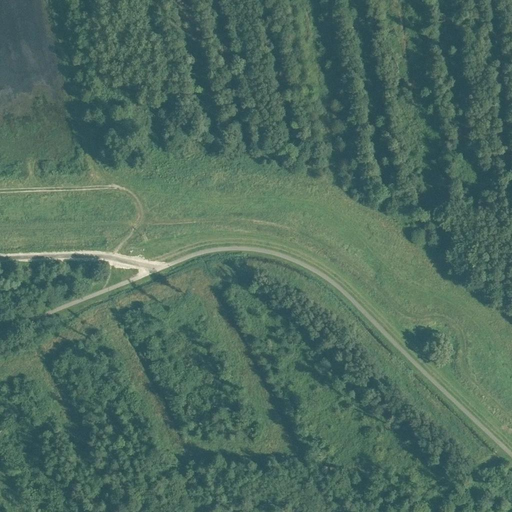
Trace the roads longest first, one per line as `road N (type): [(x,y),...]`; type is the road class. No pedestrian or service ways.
road 1 (track): [(511,440),(361,291),(327,268),(263,244),(212,244),(143,263),(105,258)]
road 2 (track): [(113,261),(142,228),(145,214),(129,197),(97,188),(0,192)]
road 3 (track): [(55,0),(97,188)]
